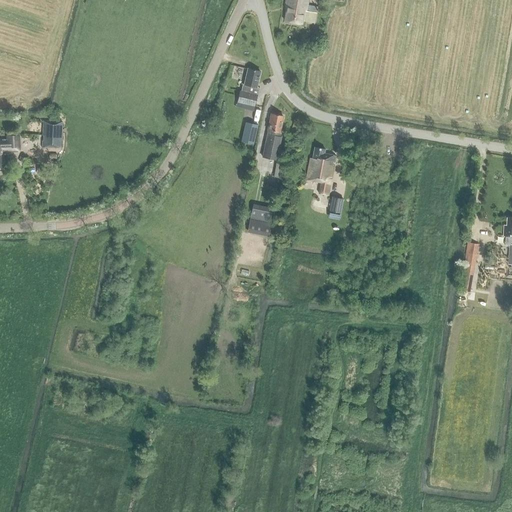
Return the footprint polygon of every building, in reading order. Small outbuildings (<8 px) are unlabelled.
[(287,7),(284,21),(301,24),(302,21),(314,24),(316,13),(306,11),(308,0),(285,0),(285,7),(287,7)] [(241,91),(239,91),(236,103),(254,107),(257,95),(254,94),(256,88),(260,72),(247,69),(244,85),(242,84),(241,91)] [(267,130),(268,130),(267,134),(262,157),(276,160),(281,137),(278,137),(279,133),(283,116),(271,114),(267,130)] [(41,148),(61,149),(62,133),(62,128),(62,121),(43,121),(42,136),(43,136),(43,141),(42,141),(41,148)] [(241,141),(253,144),(257,125),(245,122),(241,141)] [(5,151),(19,150),(18,135),(6,136),(7,139),(0,139),(0,169),(4,169),(3,155),(5,155),(5,151)] [(324,149),(314,148),(312,159),(310,158),(306,180),(320,183),(318,194),(327,195),(335,156),(323,154),(324,149)] [(282,161),(276,160),(273,177),(279,178),(282,161)] [(339,217),(343,199),(331,197),(328,215),(339,217)] [(272,208),(252,204),(250,218),(269,222),(272,208)] [(511,264),(511,217),(507,217),(506,225),(504,225),(503,237),(505,237),(504,245),(511,245),(510,264),(511,264)] [(249,219),(247,230),(269,234),(271,224),(249,219)] [(460,291),(469,292),(475,255),(466,254),(460,291)]
